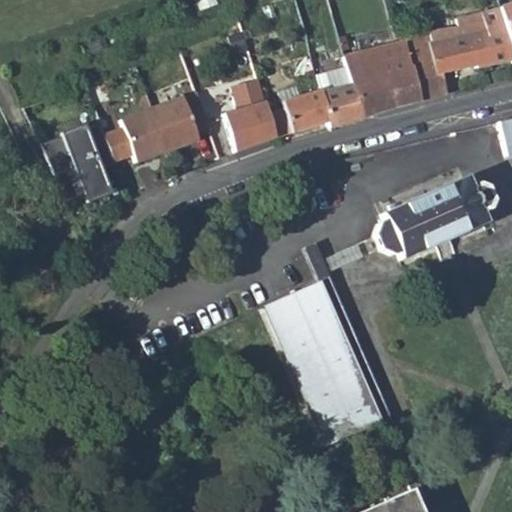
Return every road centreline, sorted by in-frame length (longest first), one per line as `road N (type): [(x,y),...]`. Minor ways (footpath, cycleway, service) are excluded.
road 1 (residential): [(511,100),(267,162),(142,218),(80,262)]
road 2 (unclassified): [(80,262),(0,90)]
road 3 (residential): [(80,262),(0,361)]
